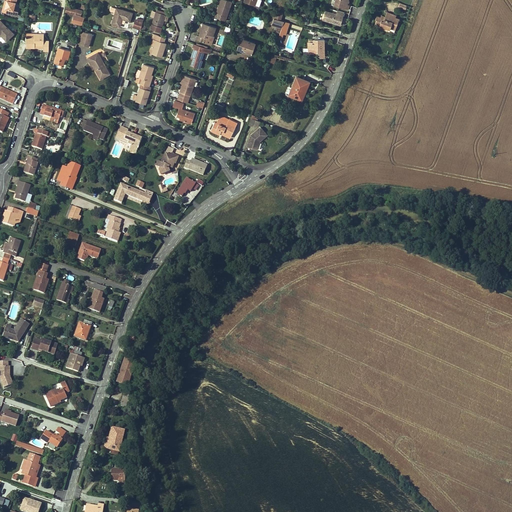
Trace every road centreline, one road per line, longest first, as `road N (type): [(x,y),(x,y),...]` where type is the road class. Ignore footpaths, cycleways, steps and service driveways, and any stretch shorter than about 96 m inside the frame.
road 1 (tertiary): [(65,511),(137,293),(190,224),(241,187)]
road 2 (residential): [(0,172),(41,83),(152,123)]
road 3 (tertiary): [(257,177),(298,148),(320,120),(366,0)]
